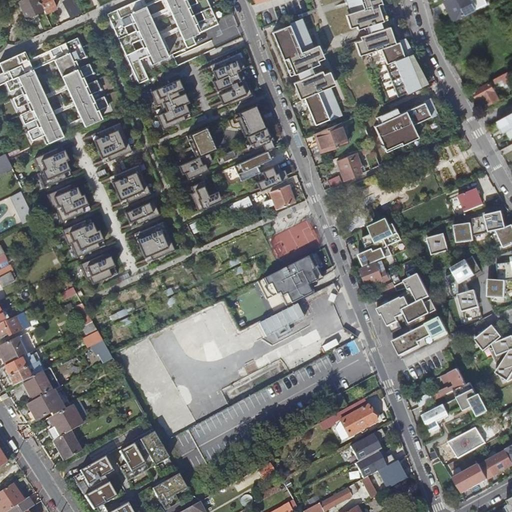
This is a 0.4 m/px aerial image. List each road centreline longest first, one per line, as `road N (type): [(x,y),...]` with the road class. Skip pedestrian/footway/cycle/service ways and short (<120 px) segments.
road 1 (residential): [(439,511),(239,0)]
road 2 (unknown): [(195,496),(261,445),(378,378)]
road 3 (residential): [(418,0),(435,51),(511,189)]
road 4 (residential): [(0,403),(69,511)]
